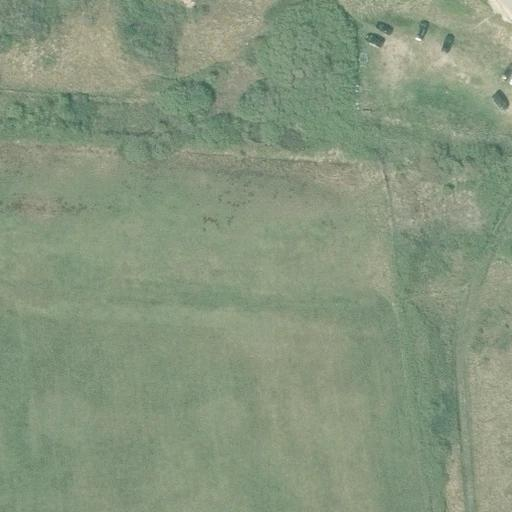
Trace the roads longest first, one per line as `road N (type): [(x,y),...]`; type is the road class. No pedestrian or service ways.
road 1 (track): [(511,205),(485,259),(461,345),(474,511)]
road 2 (unknown): [(511,96),(363,44)]
